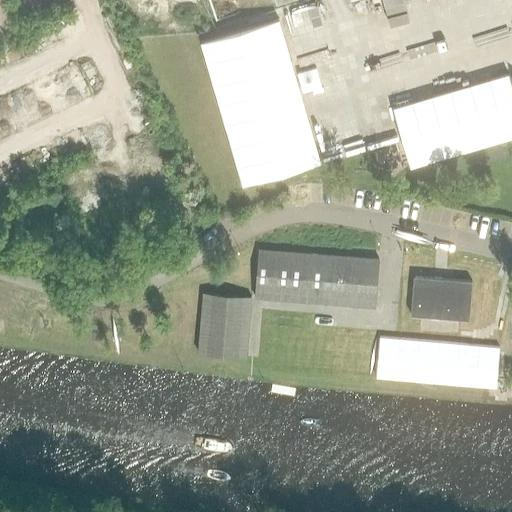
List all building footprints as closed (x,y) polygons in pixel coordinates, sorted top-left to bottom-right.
[(111,0),(203,185),(329,124),(267,0),(111,0)] [(511,137),(511,86),(509,76),(508,74),(394,108),(411,166),(412,167),(511,137)] [(375,309),(379,260),(259,249),(254,298),(375,309)] [(472,281),(414,277),(410,315),(469,320),(472,281)] [(244,357),(251,297),(203,292),(196,352),(244,357)]
